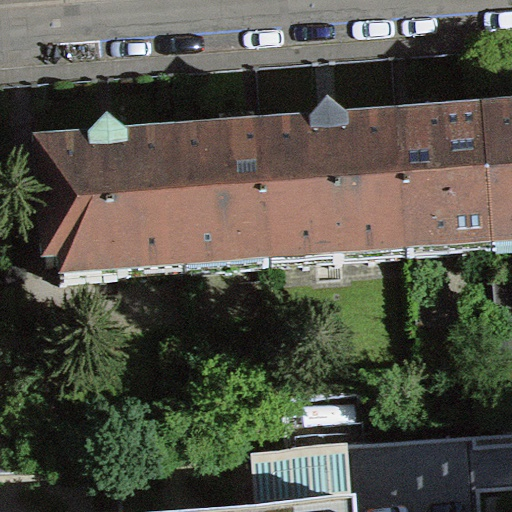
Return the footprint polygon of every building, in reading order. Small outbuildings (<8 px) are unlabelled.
[(511,119),(508,120),(482,121),(490,234),(511,232),(511,119)] [(490,234),(482,121),(424,126),(397,128),(405,240),(490,234)] [(261,138),(269,250),(405,240),(397,128),(345,132),(333,122),(322,124),(313,134),(287,136),(261,138)] [(176,144),(184,257),(269,250),(261,138),(201,142),(176,144)] [(38,154),(46,267),(184,257),(176,144),(124,148),(113,139),(102,140),(92,150),(65,152),(38,154)] [(511,281),(494,283),(505,437),(511,436),(511,281)]
